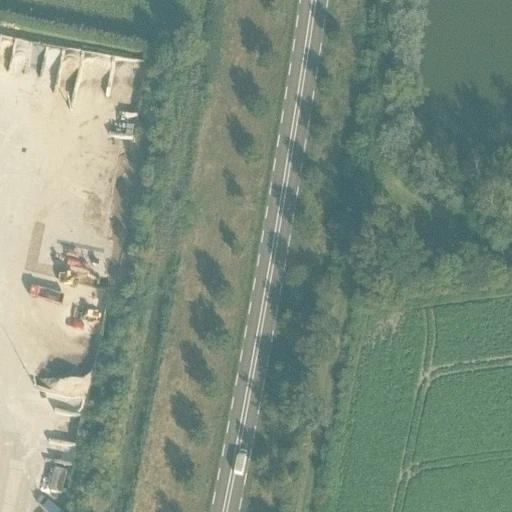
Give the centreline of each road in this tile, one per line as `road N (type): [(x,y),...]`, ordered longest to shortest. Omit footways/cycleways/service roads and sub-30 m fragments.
road 1 (primary): [(225,511),(317,0)]
road 2 (track): [(301,511),(338,283),(360,213),(379,201),(401,205),(450,243),(502,246)]
